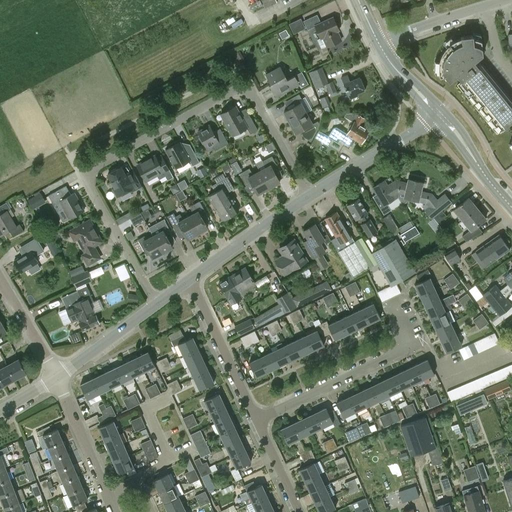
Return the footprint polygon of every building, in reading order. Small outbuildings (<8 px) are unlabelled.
[(306,19),(318,13),(317,12),(314,14),(312,11),(304,15),(306,19)] [(321,48),(326,46),(327,47),(341,40),(334,25),(336,24),(333,17),(320,23),(316,15),(304,21),(307,29),(314,25),(320,38),(317,39),(321,48)] [(286,30),(279,33),(282,39),(289,35),(286,30)] [(500,132),(511,121),(511,107),(475,62),(483,55),(481,41),(479,40),(477,39),(474,39),(473,39),(473,36),(460,37),(461,38),(458,39),(456,40),(454,41),(453,42),(451,43),(449,45),(448,46),(446,47),(445,48),(444,50),(443,52),(441,54),(441,55),(440,58),(440,59),(439,60),(439,61),(439,62),(438,64),(438,66),(438,68),(438,71),(438,72),(439,73),(439,76),(440,77),(444,76),(449,82),(457,76),(461,81),(460,83),(500,132)] [(271,84),(269,85),(276,97),(300,84),(295,76),(287,80),(280,67),(265,75),(271,84)] [(316,88),(326,84),(328,83),(321,67),(309,72),(316,88)] [(350,78),(351,81),(350,81),(348,75),(341,78),(350,99),(358,96),(357,94),(365,90),(359,77),(354,79),(353,76),(350,78)] [(332,82),(326,84),(329,94),(335,91),(332,82)] [(284,112),(289,122),(306,113),(312,110),(305,97),(302,99),(299,94),(292,98),(285,102),(287,110),(284,112)] [(319,97),(321,107),(329,105),(327,95),(319,97)] [(258,130),(251,117),(244,121),(235,106),(221,114),(233,135),(247,128),(250,134),(258,130)] [(312,124),(306,113),(289,122),(295,133),(300,131),(303,137),(310,141),(318,127),(319,123),(318,121),(312,124)] [(353,123),(346,133),(336,127),(334,128),(328,136),(319,131),(315,138),(329,146),(333,139),(337,142),(340,139),(351,146),(356,140),(361,143),(369,130),(361,125),(365,119),(357,113),(346,114),(344,116),(353,123)] [(215,151),(228,143),(220,128),(213,132),(209,125),(198,132),(200,136),(199,138),(203,144),(204,144),(207,149),(212,146),(215,151)] [(189,161),(192,166),(199,162),(190,144),(183,148),(180,142),(165,150),(175,168),(189,161)] [(165,176),(167,181),(173,177),(161,155),(156,158),(155,156),(137,165),(146,181),(156,175),(159,180),(165,176)] [(256,164),(260,171),(269,188),(280,182),(274,171),(279,168),(276,164),(273,158),(272,156),(262,161),(262,160),(256,164)] [(131,189),(133,191),(141,186),(133,171),(125,175),(121,167),(107,174),(119,195),(131,189)] [(204,167),(196,171),(200,178),(208,174),(204,167)] [(258,194),(269,188),(260,171),(253,175),(249,168),(239,174),(246,186),(251,183),(258,194)] [(211,186),(215,192),(207,196),(222,220),(239,210),(228,192),(234,189),(227,177),(225,178),(223,173),(214,179),(216,183),(211,186)] [(171,186),(179,200),(187,196),(183,189),(189,186),(185,179),(171,186)] [(399,190),(398,193),(405,195),(405,198),(426,202),(430,207),(425,211),(431,218),(451,202),(445,195),(437,201),(431,194),(420,192),(422,182),(409,179),(408,185),(403,184),(403,183),(400,182),(398,190),(399,190)] [(384,181),(372,188),(377,195),(373,197),(383,214),(388,212),(391,210),(387,203),(397,197),(398,193),(399,190),(398,190),(400,182),(396,181),(387,186),(384,181)] [(71,195),(66,186),(48,196),(57,212),(63,208),(69,219),(84,210),(74,193),(71,195)] [(29,200),(32,205),(33,208),(46,200),(42,193),(29,200)] [(378,232),(367,215),(369,214),(359,198),(347,205),(357,221),(362,218),(365,223),(362,225),(370,237),(378,232)] [(454,210),(462,220),(476,208),(468,198),(454,210)] [(193,214),(188,217),(197,234),(207,228),(201,216),(206,213),(199,201),(189,207),(193,214)] [(11,209),(6,202),(0,205),(0,236),(9,231),(13,237),(24,231),(20,224),(16,226),(7,211),(11,209)] [(485,219),(476,208),(462,220),(470,230),(462,237),(466,242),(482,232),(477,226),(485,219)] [(331,240),(349,270),(353,277),(377,263),(362,237),(354,242),(336,211),(325,218),(336,237),(331,240)] [(446,216),(442,211),(434,218),(438,223),(446,216)] [(133,216),(130,212),(116,219),(119,224),(133,216)] [(140,213),(130,219),(134,226),(144,220),(140,213)] [(187,239),(197,234),(188,217),(183,220),(180,214),(175,217),(173,213),(167,216),(175,230),(181,227),(187,239)] [(384,218),(390,228),(396,224),(390,214),(384,218)] [(93,249),(92,247),(101,241),(90,220),(70,231),(75,240),(79,238),(81,242),(80,243),(86,254),(83,255),(88,264),(100,258),(94,249),(93,249)] [(158,233),(153,236),(162,253),(172,248),(165,235),(171,232),(164,220),(154,225),(158,233)] [(396,224),(390,228),(393,234),(400,230),(396,224)] [(326,244),(331,240),(327,233),(322,236),(315,225),(304,231),(312,244),(307,247),(314,259),(314,258),(320,269),(329,264),(323,253),(325,252),(319,242),(323,240),(326,244)] [(415,225),(400,234),(405,242),(419,233),(415,225)] [(130,230),(125,233),(129,240),(134,237),(130,230)] [(476,250),(482,258),(504,242),(499,234),(476,250)] [(152,258),(162,253),(153,236),(146,240),(144,236),(138,240),(145,254),(149,252),(152,258)] [(392,285),(396,282),(415,271),(400,246),(398,242),(395,237),(372,251),(392,285)] [(277,263),(284,275),(305,262),(292,240),(279,248),(285,258),(277,263)] [(50,250),(51,251),(56,248),(52,241),(47,244),(50,250)] [(509,250),(504,242),(482,258),(487,265),(509,250)] [(42,260),(36,248),(32,243),(17,252),(20,257),(14,261),(21,272),(42,260)] [(460,258),(454,248),(444,254),(450,264),(451,263),(453,267),(462,262),(459,258),(460,258)] [(121,280),(131,276),(125,263),(115,267),(121,280)] [(230,277),(239,292),(255,283),(245,267),(230,277)] [(88,270),(71,278),(76,287),(92,280),(88,270)] [(354,278),(353,277),(349,270),(345,273),(350,280),(354,278)] [(420,296),(435,289),(426,270),(416,276),(419,283),(415,285),(420,296)] [(443,280),(447,284),(456,278),(453,273),(443,280)] [(242,298),(239,292),(230,277),(219,283),(228,299),(231,304),(242,298)] [(456,278),(447,284),(450,289),(459,282),(456,278)] [(350,284),(355,294),(360,291),(355,281),(350,284)] [(391,285),(396,295),(401,292),(396,282),(392,285),(391,285)] [(350,296),(355,294),(350,284),(345,287),(350,296)] [(391,285),(387,288),(391,297),(396,295),(391,285)] [(482,295),(493,308),(506,297),(496,285),(482,295)] [(92,326),(99,324),(96,315),(95,315),(90,303),(94,302),(87,287),(78,290),(82,300),(81,300),(80,301),(87,318),(88,318),(92,326)] [(387,288),(382,290),(386,299),(391,297),(387,288)] [(439,297),(435,289),(420,296),(425,307),(453,294),(452,291),(439,297)] [(382,302),(386,299),(382,290),(377,292),(382,302)] [(82,330),(92,326),(88,318),(87,318),(80,301),(81,300),(77,291),(61,298),(65,305),(67,304),(68,307),(65,308),(71,322),(78,319),(79,322),(82,330)] [(328,295),(333,305),(335,311),(341,308),(333,292),(328,295)] [(128,293),(127,302),(137,303),(139,295),(128,293)] [(296,307),(290,297),(288,293),(277,299),(285,313),(296,307)] [(458,300),(462,305),(471,298),(467,293),(458,300)] [(425,307),(431,319),(446,312),(442,304),(455,298),(453,294),(425,307)] [(327,307),(333,305),(328,295),(322,298),(327,307)] [(511,305),(511,304),(506,297),(493,308),(499,316),(511,305)] [(471,298),(462,305),(465,309),(474,303),(471,298)] [(362,309),(369,324),(380,318),(373,303),(362,309)] [(294,311),(299,321),(304,319),(299,309),(294,311)] [(362,309),(351,314),(358,329),(369,324),(362,309)] [(294,324),(299,321),(294,311),(289,314),(294,324)] [(431,319),(436,330),(451,323),(446,312),(431,319)] [(472,320),(476,325),(485,318),(482,313),(472,320)] [(351,314),(340,319),(347,334),(358,329),(351,314)] [(234,325),(239,335),(259,325),(254,316),(234,325)] [(485,318),(476,325),(479,329),(488,323),(485,318)] [(326,321),(321,323),(326,335),(332,332),(335,340),(347,334),(340,319),(328,325),(326,321)] [(272,322),(276,332),(282,330),(277,320),(272,322)] [(271,335),(276,332),(272,322),(266,325),(271,335)] [(317,330),(306,336),(313,351),(324,345),(321,338),(326,335),(321,323),(315,326),(317,330)] [(436,330),(441,341),(456,334),(451,323),(436,330)] [(249,333),(254,343),(261,340),(257,330),(249,333)] [(72,336),(70,338),(72,343),(80,340),(77,332),(71,335),(72,336)] [(247,347),(254,343),(249,333),(242,337),(247,347)] [(494,333),(489,335),(494,345),(499,343),(494,333)] [(183,356),(198,349),(192,337),(186,341),(183,334),(170,340),(173,346),(177,344),(183,356)] [(462,346),(456,334),(441,341),(447,353),(462,346)] [(494,345),(489,335),(484,337),(489,348),(494,345)] [(306,336),(294,341),(302,356),(313,351),(306,336)] [(489,348),(484,337),(479,340),(484,350),(489,348)] [(484,350),(479,340),(474,342),(479,352),(484,350)] [(4,351),(12,346),(9,341),(1,345),(4,351)] [(294,341),(283,346),(290,361),(302,356),(294,341)] [(479,352),(474,342),(469,344),(474,355),(479,352)] [(474,355),(469,344),(464,347),(469,357),(474,355)] [(283,346),(272,351),(279,367),(290,361),(283,346)] [(469,357),(464,347),(459,349),(464,360),(469,357)] [(183,356),(188,367),(203,360),(198,349),(183,356)] [(272,351),(261,357),(268,372),(279,367),(272,351)] [(136,357),(144,372),(155,367),(148,352),(136,357)] [(136,357),(125,363),(132,378),(144,372),(136,357)] [(156,362),(158,367),(169,362),(166,357),(156,362)] [(257,378),(268,372),(261,357),(249,362),(257,378)] [(7,365),(15,379),(26,373),(19,359),(7,365)] [(416,365),(425,382),(425,384),(431,382),(429,377),(435,374),(428,359),(416,365)] [(188,367),(194,378),(209,371),(203,360),(188,367)] [(169,362),(158,367),(161,372),(171,368),(169,362)] [(125,363),(114,368),(121,383),(132,378),(125,363)] [(7,365),(0,369),(0,378),(4,385),(15,379),(7,365)] [(416,365),(405,370),(412,385),(418,382),(419,385),(425,382),(416,365)] [(504,367),(500,369),(504,379),(509,377),(504,367)] [(114,368),(103,374),(110,389),(121,383),(114,368)] [(500,369),(495,371),(499,381),(504,379),(500,369)] [(405,370),(394,375),(401,391),(412,385),(405,370)] [(214,383),(209,371),(194,378),(199,390),(214,383)] [(495,371),(490,373),(494,383),(499,381),(495,371)] [(490,373),(485,375),(489,385),(494,383),(490,373)] [(103,374),(92,379),(99,394),(110,389),(103,374)] [(394,375),(382,381),(390,396),(392,401),(403,395),(401,391),(394,375)] [(485,375),(480,377),(485,387),(489,385),(485,375)] [(480,377),(476,379),(480,389),(485,387),(480,377)] [(102,399),(99,394),(92,379),(80,385),(88,400),(94,397),(96,402),(102,399)] [(167,384),(169,389),(179,385),(176,379),(167,384)] [(476,379),(471,381),(475,391),(480,389),(476,379)] [(489,398),(495,396),(504,392),(510,389),(507,380),(485,389),(489,398)] [(382,381),(371,386),(379,401),(390,396),(382,381)] [(471,381),(466,383),(470,393),(475,391),(471,381)] [(150,386),(155,396),(161,393),(156,383),(150,386)] [(466,383),(461,385),(466,395),(470,393),(466,383)] [(179,385),(169,389),(171,394),(181,390),(179,385)] [(461,385),(457,387),(461,397),(466,395),(461,385)] [(150,398),(155,396),(150,386),(145,388),(150,398)] [(371,386),(360,392),(367,407),(369,410),(380,405),(379,401),(371,386)] [(457,387),(452,390),(456,399),(461,397),(457,387)] [(451,402),(456,399),(452,390),(447,392),(451,402)] [(360,392),(349,397),(356,412),(367,407),(360,392)] [(128,397),(133,407),(140,403),(135,393),(128,397)] [(436,393),(430,396),(435,406),(440,404),(436,393)] [(210,412),(224,405),(219,394),(204,401),(210,412)] [(483,394),(457,405),(461,414),(487,403),(483,394)] [(429,408),(435,406),(430,396),(425,398),(429,408)] [(128,410),(133,407),(128,397),(123,399),(128,410)] [(339,407),(334,409),(338,418),(344,416),(345,418),(356,412),(349,397),(337,402),(339,407)] [(100,423),(111,418),(106,407),(104,403),(98,406),(103,415),(97,418),(100,423)] [(413,403),(407,405),(412,415),(417,413),(413,403)] [(106,407),(111,418),(116,415),(111,405),(106,407)] [(210,412),(215,424),(230,417),(224,405),(210,412)] [(406,418),(412,415),(407,405),(402,407),(406,418)] [(326,408),(315,413),(322,428),(334,423),(335,426),(341,423),(338,418),(334,409),(328,412),(326,408)] [(185,424),(195,419),(192,413),(182,418),(185,424)] [(315,413),(304,418),(311,434),(322,428),(315,413)] [(384,415),(380,417),(379,417),(383,427),(389,425),(384,415)] [(130,421),(133,426),(143,422),(141,416),(130,421)] [(215,424),(220,435),(235,428),(230,417),(215,424)] [(361,436),(366,434),(362,424),(359,417),(355,419),(356,421),(354,422),(361,436)] [(410,456),(428,450),(436,447),(425,417),(400,425),(410,456)] [(304,418),(292,424),(300,439),(311,434),(304,418)] [(185,424),(190,435),(200,430),(195,419),(185,424)] [(98,427),(103,439),(119,432),(114,421),(98,427)] [(143,422),(133,426),(135,431),(145,427),(143,422)] [(368,422),(362,424),(366,434),(372,432),(368,422)] [(288,445),(300,439),(292,424),(281,429),(288,445)] [(48,447),(62,441),(57,429),(51,431),(49,426),(43,429),(37,432),(39,438),(43,436),(48,447)] [(220,435),(225,446),(240,439),(235,428),(220,435)] [(200,430),(190,435),(195,446),(205,441),(209,440),(207,437),(204,438),(200,430)] [(119,432),(103,439),(108,451),(124,444),(119,432)] [(32,438),(24,441),(27,447),(34,444),(32,438)] [(333,438),(328,440),(333,450),(338,448),(333,438)] [(140,444),(143,449),(153,444),(151,439),(140,444)] [(225,446),(231,457),(245,450),(240,439),(225,446)] [(327,453),(333,450),(328,440),(323,443),(327,453)] [(48,447),(53,459),(67,453),(62,441),(48,447)] [(210,453),(205,441),(195,446),(200,456),(200,457),(202,456),(210,453)] [(124,444),(108,451),(113,462),(129,455),(124,444)] [(153,444),(143,449),(145,454),(149,452),(152,459),(158,457),(153,444)] [(0,469),(5,467),(1,456),(9,453),(7,447),(0,450),(0,469)] [(311,448),(305,451),(310,461),(315,459),(311,448)] [(251,462),(245,450),(231,457),(236,469),(251,462)] [(304,463),(310,461),(305,451),(300,453),(304,463)] [(53,459),(58,470),(72,464),(67,453),(53,459)] [(129,455),(113,462),(118,474),(134,467),(129,455)] [(34,467),(40,464),(37,456),(30,458),(34,467)] [(337,466),(347,462),(345,456),(334,460),(337,466)] [(193,460),(199,472),(209,467),(207,462),(202,464),(199,458),(193,460)] [(22,464),(26,473),(32,471),(29,462),(22,464)] [(347,462),(337,466),(339,471),(349,467),(347,462)] [(305,481),(320,474),(315,463),(300,470),(305,481)] [(40,464),(34,467),(37,476),(44,473),(40,464)] [(59,484),(63,482),(77,476),(72,464),(58,470),(54,472),(59,484)] [(476,466),(463,470),(467,481),(479,477),(476,466)] [(0,469),(0,482),(10,479),(13,478),(11,471),(7,472),(5,467),(0,469)] [(212,472),(209,467),(199,472),(201,477),(212,472)] [(184,473),(186,479),(197,474),(194,469),(184,473)] [(32,471),(26,473),(29,481),(35,479),(32,471)] [(158,492),(173,485),(168,473),(152,480),(158,492)] [(197,474),(186,479),(189,484),(199,479),(197,474)] [(305,481),(310,493),(325,486),(320,474),(305,481)] [(63,482),(68,494),(82,487),(77,476),(63,482)] [(441,480),(444,491),(451,488),(448,478),(441,480)] [(511,505),(511,478),(503,481),(511,506),(511,505)] [(0,482),(0,496),(14,491),(10,479),(0,482)] [(40,482),(43,491),(49,488),(53,486),(50,480),(47,482),(46,479),(40,482)] [(344,483),(347,489),(357,484),(355,479),(344,483)] [(252,503),(267,496),(262,484),(241,494),(247,505),(252,503)] [(357,484),(347,489),(349,494),(359,490),(357,484)] [(35,497),(41,494),(38,485),(32,488),(35,497)] [(158,492),(163,503),(179,496),(173,485),(158,492)] [(310,493),(315,504),(330,497),(325,486),(310,493)] [(385,509),(420,498),(415,486),(381,497),(385,509)] [(74,505),(76,510),(88,505),(85,500),(88,499),(82,487),(68,494),(73,506),(74,505)] [(49,488),(43,491),(46,499),(53,497),(49,488)] [(0,496),(0,497),(4,509),(19,503),(14,491),(0,496)] [(195,496),(197,501),(207,496),(205,491),(195,496)] [(463,495),(468,511),(485,511),(479,491),(463,495)] [(163,503),(167,511),(173,511),(184,507),(179,496),(163,503)] [(212,511),(214,511),(207,496),(197,501),(202,511),(212,511)] [(252,503),(256,511),(261,511),(272,507),(267,496),(252,503)] [(327,511),(336,508),(330,497),(315,504),(319,511),(327,511)] [(371,511),(365,498),(352,504),(355,511),(371,511)] [(36,511),(36,510),(30,511),(22,511),(19,503),(4,509),(5,511),(36,511)] [(452,511),(450,503),(434,507),(435,511),(452,511)]
